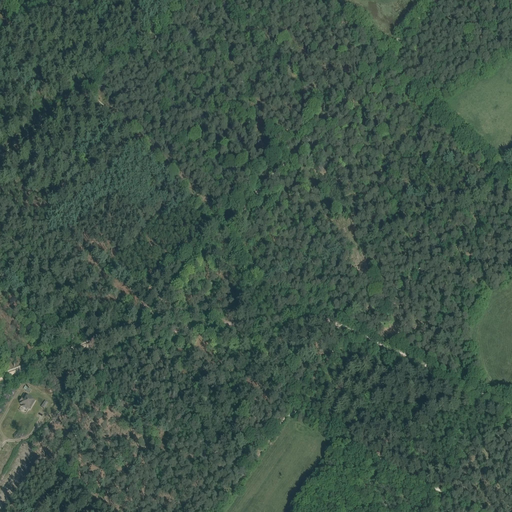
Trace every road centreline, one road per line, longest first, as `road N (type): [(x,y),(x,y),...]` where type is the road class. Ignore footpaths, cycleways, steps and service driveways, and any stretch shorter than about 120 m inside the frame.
road 1 (track): [(0,378),(128,333),(224,226)]
road 2 (track): [(224,226),(374,66)]
road 3 (track): [(345,332),(322,321),(135,328)]
road 4 (track): [(345,332),(511,404)]
